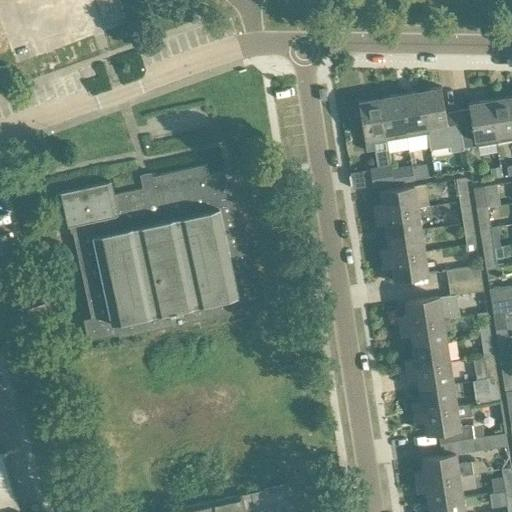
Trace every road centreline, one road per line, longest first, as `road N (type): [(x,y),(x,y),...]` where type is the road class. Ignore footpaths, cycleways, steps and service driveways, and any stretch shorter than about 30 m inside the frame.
road 1 (residential): [(374,511),(302,44)]
road 2 (residential): [(258,44),(0,133)]
road 3 (residential): [(60,511),(0,308)]
road 4 (residential): [(511,47),(302,44)]
